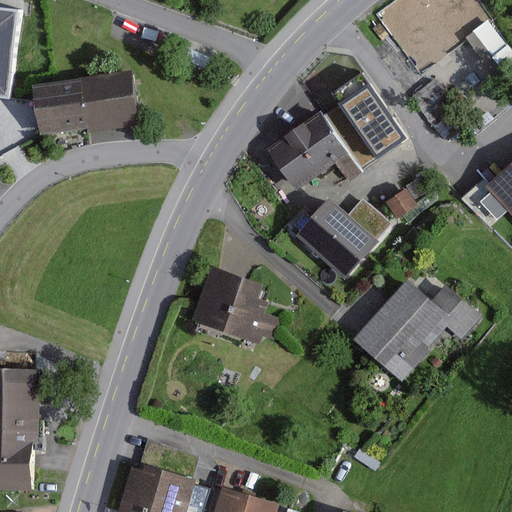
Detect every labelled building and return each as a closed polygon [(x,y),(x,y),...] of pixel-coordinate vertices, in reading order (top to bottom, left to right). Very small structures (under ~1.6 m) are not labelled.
[(474,0),(450,0),(464,18),(480,7),(474,0)] [(504,39),(483,11),(461,28),(481,55),(477,58),(483,66),(496,56),(491,49),(504,39)] [(0,97),(11,98),(21,18),(0,15),(0,97)] [(472,72),(465,63),(455,71),(462,79),(472,72)] [(82,80),(35,86),(42,135),(90,128),(90,133),(142,126),(134,71),(81,78),(82,80)] [(326,115),(323,111),(269,148),(298,191),(336,165),(349,182),(365,171),(364,170),(409,139),(364,73),(333,94),(341,105),(326,115)] [(469,122),(436,80),(412,98),(444,141),(469,122)] [(511,165),(490,185),(485,180),(462,200),(511,249),(511,165)] [(426,174),(386,201),(399,220),(421,205),(416,199),(435,187),(426,174)] [(350,214),(332,198),(313,220),(302,210),(287,228),(300,240),(293,249),(315,268),(322,260),(347,282),(382,242),(378,239),(391,223),(364,199),(350,214)] [(266,314),(270,303),(260,299),(265,285),(214,266),(193,321),(260,345),(263,337),(274,340),(281,319),(266,314)] [(433,301),(410,280),(357,341),(403,382),(449,330),(461,341),(483,316),(447,285),(433,301)] [(8,351),(0,351),(0,490),(33,491),(34,450),(42,450),(43,422),(40,422),(41,371),(7,370),(8,351)] [(119,511),(202,511),(209,491),(196,487),(197,481),(146,465),(145,471),(133,467),(119,511)] [(223,487),(215,511),(278,511),(281,505),(223,487)]
